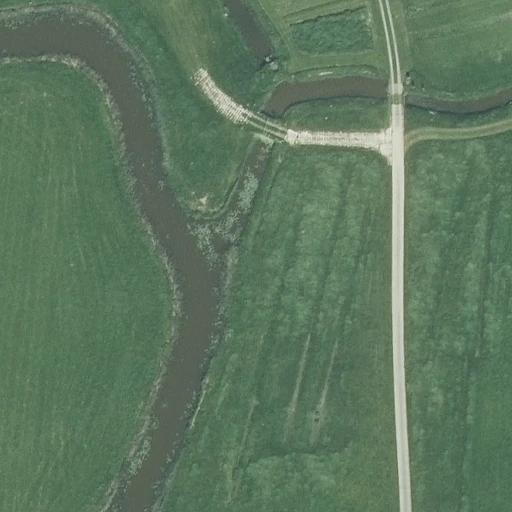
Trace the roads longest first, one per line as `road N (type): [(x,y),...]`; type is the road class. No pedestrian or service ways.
road 1 (unclassified): [(406,511),(389,68),(378,0)]
road 2 (track): [(392,142),(511,133)]
